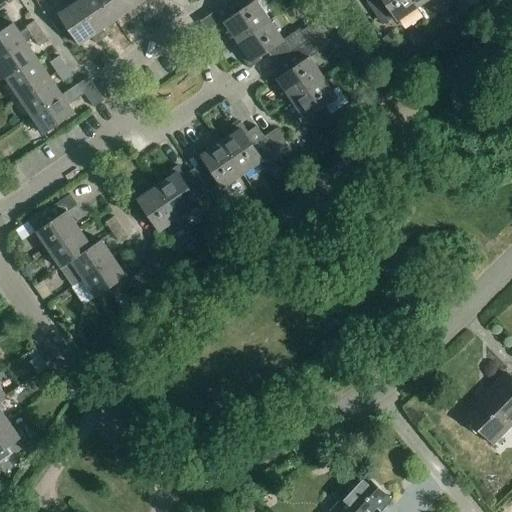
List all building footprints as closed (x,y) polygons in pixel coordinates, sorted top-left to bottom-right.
[(102,41),(74,0),(64,0),(62,2),(67,9),(58,16),(58,17),(52,21),(58,30),(65,26),(79,47),(91,38),(96,45),(102,41)] [(74,0),(102,41),(107,37),(103,30),(115,22),(100,0),(74,0)] [(100,0),(115,22),(127,14),(132,21),(138,17),(126,0),(100,0)] [(126,0),(138,17),(143,13),(138,6),(147,0),(126,0)] [(229,32),(238,45),(270,22),(256,2),(259,0),(233,0),(222,8),(228,17),(218,24),(225,34),(229,32)] [(418,9),(411,0),(375,0),(368,5),(382,27),(395,19),(398,23),(418,9)] [(411,0),(418,9),(430,0),(411,0)] [(0,33),(0,61),(26,44),(25,43),(32,38),(33,39),(42,33),(35,22),(26,28),(27,29),(20,34),(7,15),(0,20),(6,29),(0,33)] [(267,53),(276,66),(309,44),(300,30),(283,41),(270,22),(238,45),(246,57),(242,60),(249,70),(260,63),(258,59),(267,53)] [(302,32),(309,44),(315,52),(328,43),(315,23),(302,32)] [(48,42),(42,33),(33,39),(39,48),(48,42)] [(0,61),(0,72),(7,82),(38,61),(26,44),(0,61)] [(282,88),(291,102),(324,80),(310,59),(317,55),(309,44),(276,66),(281,74),(271,81),(278,91),(282,88)] [(50,64),(57,74),(66,68),(59,58),(50,64)] [(7,82),(19,100),(50,79),(38,61),(7,82)] [(66,68),(57,74),(63,84),(72,78),(66,68)] [(19,100),(31,118),(62,97),(50,79),(19,100)] [(62,97),(31,118),(44,136),(75,115),(69,106),(85,95),(94,109),(104,102),(88,79),(62,97)] [(324,80),(291,102),(299,114),(295,116),(302,127),(314,119),(311,116),(325,106),(331,115),(348,104),(338,89),(333,93),(324,80)] [(233,135),(221,143),(243,176),(261,163),(266,170),(279,161),(264,138),(257,129),(249,135),(241,124),(230,131),(233,135)] [(276,130),(264,138),(279,161),(291,152),(276,130)] [(12,162),(22,157),(12,137),(2,141),(12,162)] [(202,165),(193,171),(214,201),(218,199),(220,197),(218,187),(220,185),(223,189),(243,176),(221,143),(208,152),(205,148),(195,155),(202,165)] [(170,178),(157,187),(179,219),(199,206),(196,202),(202,198),(207,204),(214,201),(193,171),(184,177),(177,167),(167,174),(170,178)] [(179,219),(157,187),(144,195),(142,191),(131,199),(139,210),(142,207),(159,233),(179,219)] [(28,222),(49,252),(80,231),(67,213),(77,206),(70,196),(48,211),(46,209),(28,222)] [(105,224),(112,234),(121,228),(114,218),(105,224)] [(121,228),(112,234),(119,244),(128,238),(121,228)] [(49,252),(61,270),(71,263),(92,249),(91,248),(80,231),(49,252)] [(73,287),(83,281),(114,259),(101,241),(91,248),(92,249),(71,263),(61,270),(73,287)] [(162,241),(151,248),(167,272),(178,264),(162,241)] [(167,272),(151,248),(140,256),(162,288),(173,281),(167,272)] [(114,259),(83,281),(95,299),(118,284),(120,287),(133,278),(124,266),(120,269),(114,259)] [(40,356),(35,350),(28,355),(32,361),(40,356)] [(464,417),(491,444),(511,423),(511,380),(506,375),(464,417)] [(8,422),(0,427),(0,454),(20,440),(8,422)] [(378,511),(391,499),(366,476),(332,511),(378,511)]
